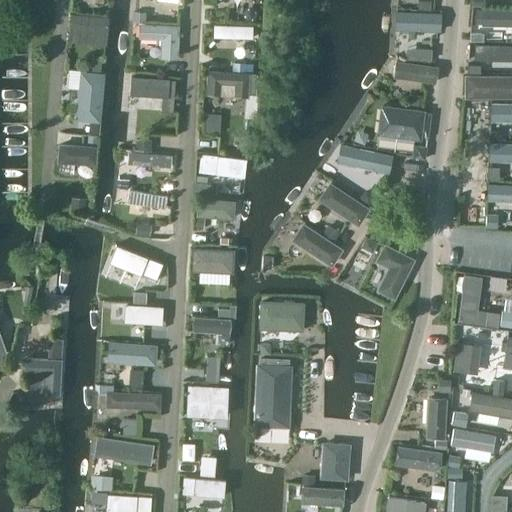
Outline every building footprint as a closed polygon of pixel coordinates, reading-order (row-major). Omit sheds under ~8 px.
[(431,9),(431,0),(423,0),(418,0),(418,8),(431,9)] [(477,9),(476,23),(483,23),(483,25),(511,25),(511,8),(483,7),(483,9),(477,9)] [(107,42),(109,14),(71,10),(68,38),(107,42)] [(146,22),(146,12),(133,11),(132,21),(146,22)] [(400,11),(400,27),(441,29),(441,13),(400,11)] [(179,57),(180,23),(146,22),(140,22),(139,36),(162,37),(161,56),(179,57)] [(511,44),(475,44),(474,59),(479,59),(490,59),(511,60),(511,44)] [(419,48),(419,59),(431,60),(432,48),(419,48)] [(91,72),(100,73),(102,58),(92,58),(91,72)] [(436,80),(438,64),(395,58),(393,75),(436,80)] [(233,62),(233,70),(246,70),(246,63),(233,62)] [(468,64),(468,73),(480,73),(480,64),(468,64)] [(208,71),(206,95),(220,96),(221,84),(235,85),(234,97),(246,97),(247,94),(257,95),(258,74),(208,71)] [(91,72),(81,72),(78,118),(103,120),(106,73),(100,73),(91,72)] [(511,74),(465,74),(464,97),(511,97),(511,74)] [(131,76),(130,94),(162,96),(161,111),(173,112),(175,79),(169,79),(169,78),(131,76)] [(422,106),(424,95),(408,93),(407,103),(422,106)] [(427,137),(431,111),(424,110),(424,108),(379,102),(376,133),(420,138),(420,136),(427,137)] [(511,121),(511,102),(491,102),(491,121),(511,121)] [(216,132),(217,113),(204,113),(204,132),(216,132)] [(100,121),(90,120),(89,133),(99,134),(100,121)] [(502,140),(502,130),(491,129),(491,140),(502,140)] [(152,151),(152,140),(152,139),(138,138),(138,150),(152,151)] [(58,143),(57,162),(95,165),(96,145),(58,143)] [(511,144),(489,143),(488,162),(511,163),(511,144)] [(388,172),(392,152),(351,144),(347,163),(388,172)] [(426,159),(427,146),(413,144),(412,157),(426,159)] [(128,162),(128,163),(171,167),(172,155),(129,152),(128,162)] [(243,172),(245,158),(201,154),(199,161),(199,173),(210,174),(211,169),(243,172)] [(451,165),(451,177),(459,177),(459,165),(451,165)] [(499,178),(499,166),(488,166),(488,178),(499,178)] [(128,188),(129,179),(118,178),(117,188),(128,188)] [(357,224),(368,206),(328,180),(316,197),(357,224)] [(511,187),(489,186),(488,204),(511,204),(511,187)] [(369,205),(376,195),(365,188),(359,198),(369,205)] [(85,212),(86,197),(72,196),(71,211),(85,212)] [(198,197),(197,215),(233,218),(235,200),(198,197)] [(497,227),(498,214),(486,214),(486,227),(497,227)] [(197,217),(196,227),(206,228),(207,217),(197,217)] [(329,264),(340,247),(301,220),(290,237),(329,264)] [(150,234),(152,224),(140,222),(138,232),(150,234)] [(333,241),(340,232),(328,224),(322,233),(333,241)] [(372,256),(377,245),(366,239),(360,250),(372,256)] [(393,298),(414,258),(382,242),(373,260),(387,267),(375,289),(393,298)] [(115,243),(108,259),(140,272),(140,274),(141,274),(142,273),(155,278),(154,280),(156,281),(163,262),(115,243)] [(230,271),(233,259),(231,246),(194,245),(190,257),(193,270),(208,271),(208,275),(216,275),(216,271),(230,271)] [(272,269),(274,256),(263,254),(261,268),(272,269)] [(464,274),(458,321),(485,325),(498,326),(499,313),(500,313),(488,311),(477,309),(482,276),(464,274)] [(134,292),(134,301),(146,302),(147,292),(134,291),(134,292)] [(302,330),(303,301),(258,299),(257,328),(302,330)] [(126,303),(125,320),(154,322),(161,322),(161,320),(162,307),(162,305),(126,303)] [(229,317),(229,308),(218,308),(218,316),(229,317)] [(227,344),(229,318),(192,315),(191,330),(214,332),(213,343),(227,344)] [(0,331),(0,358),(8,355),(0,331)] [(63,359),(65,339),(56,337),(52,338),(50,358),(30,357),(27,365),(29,372),(27,390),(47,392),(47,393),(56,396),(62,394),(65,359),(63,359)] [(270,342),(259,341),(259,352),(269,352),(270,342)] [(112,342),(110,342),(109,356),(111,359),(112,359),(119,360),(121,359),(126,360),(154,362),(156,345),(112,342)] [(470,372),(473,344),(457,342),(456,351),(454,369),(454,370),(468,372),(470,372)] [(288,364),(288,358),(258,356),(258,362),(254,362),(251,425),(288,427),(291,364),(288,364)] [(129,384),(142,385),(143,369),(130,368),(129,384)] [(206,368),(206,380),(218,381),(219,369),(206,368)] [(506,379),(495,377),(493,392),(504,394),(506,379)] [(450,392),(451,379),(439,378),(438,391),(450,392)] [(163,409),(164,393),(116,391),(116,385),(102,384),(101,394),(109,394),(109,407),(163,409)] [(188,384),(186,415),(227,417),(228,386),(188,384)] [(444,439),(446,398),(427,397),(425,438),(444,439)] [(465,426),(466,424),(468,413),(454,410),(451,423),(465,426)] [(124,418),(123,434),(136,435),(136,419),(124,418)] [(455,427),(452,443),(493,450),(495,434),(455,427)] [(152,476),(157,444),(109,437),(106,451),(138,456),(135,474),(152,476)] [(438,439),(438,448),(446,448),(446,440),(438,439)] [(346,480),(349,443),(321,441),(318,478),(346,480)] [(438,470),(441,451),(397,445),(395,464),(438,470)] [(459,467),(460,462),(461,456),(449,454),(448,460),(447,465),(459,467)] [(216,475),(217,463),(196,461),(196,474),(216,475)] [(462,467),(449,467),(448,476),(462,476),(462,467)] [(41,482),(41,470),(28,470),(28,482),(41,482)] [(112,489),(113,476),(102,474),(91,475),(90,488),(112,489)] [(314,484),(315,475),(302,474),(301,483),(314,484)] [(183,475),(182,493),(223,496),(225,478),(183,475)] [(449,479),(447,511),(463,511),(465,480),(449,479)] [(342,502),(344,490),(338,490),(338,488),(297,484),(296,500),(336,504),(337,501),(342,502)] [(443,499),(445,486),(433,485),(431,497),(443,499)] [(108,492),(106,511),(118,511),(150,511),(151,495),(108,492)] [(506,509),(506,502),(506,495),(503,494),(492,494),(491,510),(493,510),(503,510),(506,510),(506,509)] [(390,511),(423,511),(425,502),(387,497),(386,511),(390,511)]
